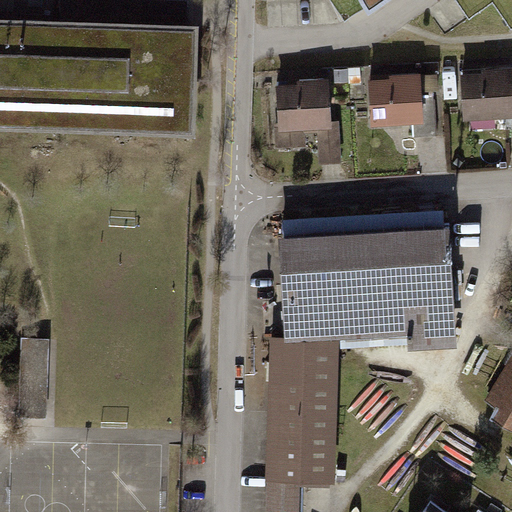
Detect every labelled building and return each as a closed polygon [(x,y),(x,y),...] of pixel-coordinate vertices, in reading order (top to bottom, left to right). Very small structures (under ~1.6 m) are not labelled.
[(0,0),(0,11),(16,12),(16,0),(0,0)] [(190,24),(190,0),(61,0),(61,20),(70,20),(70,17),(84,17),(84,20),(190,24)] [(70,22),(0,20),(0,122),(193,128),(196,26),(84,23),(84,20),(84,17),(70,17),(70,20),(70,22)] [(487,75),(465,77),(467,114),(508,111),(509,127),(511,127),(511,73),(510,74),(510,68),(486,69),(487,75)] [(417,73),(372,76),(375,120),(415,117),(417,135),(437,134),(434,90),(421,91),(421,80),(418,80),(417,73)] [(291,86),(280,87),(283,123),(278,124),(279,145),(306,143),(304,124),(331,122),(329,85),(326,85),(326,79),(291,81),(291,86)] [(445,226),(286,237),(292,336),(337,333),(413,328),(414,343),(445,342),(452,327),(445,226)] [(337,333),(292,336),(292,344),(276,344),(270,511),(298,511),(300,476),(332,476),(337,333)] [(46,339),(25,339),(23,415),(43,415),(46,339)] [(511,383),(498,405),(511,413),(511,383)] [(478,511),(451,511),(433,500),(425,511),(485,511),(480,509),(478,511)]
